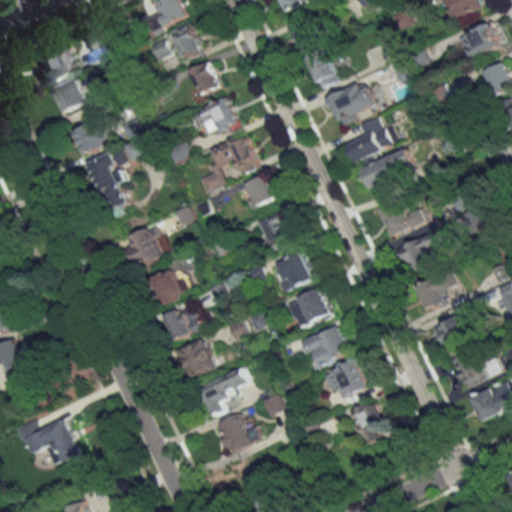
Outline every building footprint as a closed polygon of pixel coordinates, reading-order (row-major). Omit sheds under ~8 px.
[(168,26),(190,15),(183,0),(164,0),(157,4),(168,26)] [(283,0),(288,12),(314,0),(283,0)] [(451,0),(459,19),(491,6),(488,0),(451,0)] [(323,42),(311,15),(294,23),(306,50),(323,42)] [(174,30),(186,57),(205,48),(193,21),(174,30)] [(472,59),(506,45),(497,23),(463,37),(472,59)] [(172,52),(166,41),(156,47),(161,58),(172,52)] [(46,86),(73,72),(61,47),(33,61),(46,86)] [(341,79),(327,51),(310,60),(324,87),(341,79)] [(402,81),(415,74),(406,57),(393,64),(402,81)] [(224,85),(214,61),(194,70),(204,94),(224,85)] [(497,94),(511,89),(511,69),(510,62),(489,69),(497,94)] [(91,100),(80,79),(57,90),(68,112),(91,100)] [(345,125),(364,117),(360,108),(370,103),(361,84),(332,97),(345,125)] [(242,122),(230,97),(201,111),(213,136),(242,122)] [(363,125),(368,135),(351,143),(360,162),(397,145),(384,115),(363,125)] [(89,153),(110,144),(101,121),(79,131),(89,153)] [(131,145),(138,160),(162,149),(156,134),(131,145)] [(216,149),(221,162),(213,165),(216,173),(204,177),(210,193),(230,185),(222,166),(239,159),(246,174),(263,167),(250,135),(216,149)] [(134,201),(121,167),(132,163),(127,148),(95,161),(113,209),(134,201)] [(374,189),(419,169),(411,148),(365,167),(374,189)] [(261,205),(279,196),(268,174),(250,183),(261,205)] [(396,237),(431,221),(419,194),(384,209),(396,237)] [(276,250),(297,241),(284,212),(263,221),(276,250)] [(129,238),(142,266),(167,254),(155,226),(129,238)] [(436,262),(430,249),(442,244),(436,233),(404,247),(415,272),(436,262)] [(317,279),(306,253),(278,264),(288,290),(317,279)] [(191,291),(178,267),(153,280),(166,304),(191,291)] [(439,305),(462,284),(449,269),(426,290),(439,305)] [(511,282),(500,289),(511,309),(511,282)] [(291,302),(302,329),(336,315),(325,288),(291,302)] [(0,301),(0,334),(21,325),(8,298),(0,301)] [(207,327),(197,303),(168,315),(178,339),(207,327)] [(483,329),(474,310),(437,327),(446,346),(483,329)] [(309,338),(318,366),(353,354),(344,326),(309,338)] [(0,347),(0,365),(9,362),(15,376),(40,365),(34,350),(25,353),(19,339),(0,347)] [(189,347),(201,377),(222,368),(210,339),(189,347)] [(456,359),(470,388),(495,375),(481,347),(456,359)] [(345,388),(350,398),(372,387),(358,359),(328,374),(338,392),(345,388)] [(204,386),(216,415),(234,408),(229,395),(254,384),(247,368),(204,386)] [(511,408),(511,383),(510,380),(474,396),(485,421),(511,408)] [(288,409),(279,393),(265,401),(274,416),(288,409)] [(354,410),(365,438),(370,436),(372,443),(392,436),(380,401),(354,410)] [(265,438),(259,425),(250,429),(243,413),(221,424),(234,453),(265,438)] [(70,419),(44,430),(40,420),(22,427),(34,455),(59,444),(65,459),(83,451),(70,419)] [(257,498),(262,511),(286,511),(277,490),(257,498)]
